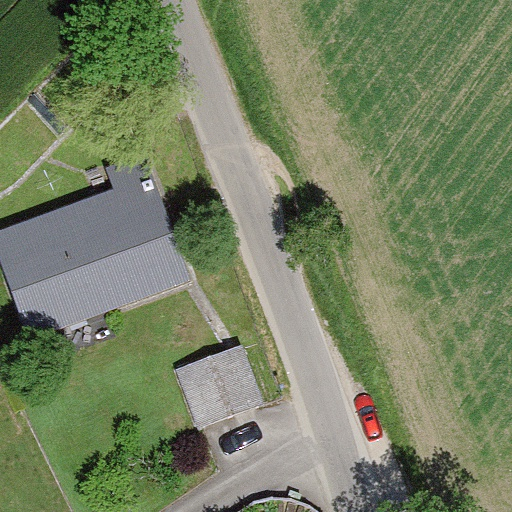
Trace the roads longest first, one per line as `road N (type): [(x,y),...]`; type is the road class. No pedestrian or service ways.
road 1 (tertiary): [(169,0),(335,436)]
road 2 (residential): [(335,436),(207,511)]
